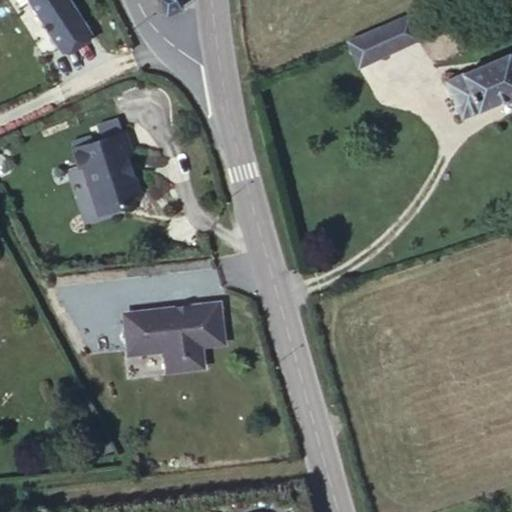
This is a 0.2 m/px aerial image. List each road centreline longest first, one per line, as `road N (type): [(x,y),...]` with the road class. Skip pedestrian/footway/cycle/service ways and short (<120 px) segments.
road 1 (secondary): [(332,511),(222,76)]
road 2 (track): [(320,468),(0,500)]
road 3 (unclassified): [(222,76),(180,64),(143,33),(129,0)]
